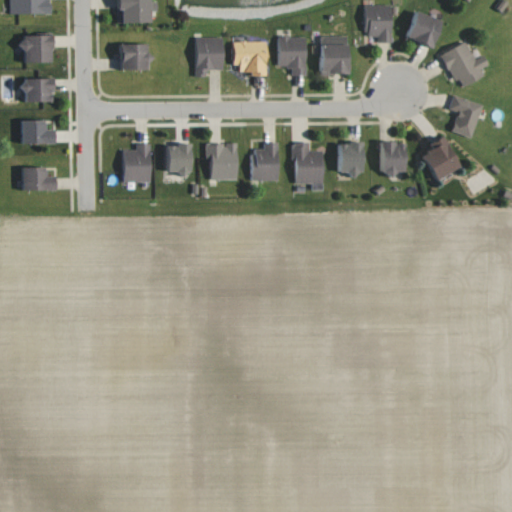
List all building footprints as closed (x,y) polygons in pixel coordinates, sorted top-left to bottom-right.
[(47,0),(8,0),(9,13),(47,12),(47,0)] [(149,20),(148,0),(115,0),(116,21),(149,20)] [(364,4),(364,36),(377,35),(377,41),(390,41),(390,4),(364,4)] [(440,19),(414,10),(405,37),(430,46),(440,19)] [(20,60),(50,61),(50,34),(20,33),(20,60)] [(221,68),(221,36),(194,37),(195,76),(206,75),(206,69),(221,68)] [(303,36),(276,36),(276,66),(290,66),(290,74),(303,74),(303,36)] [(264,72),(264,41),(246,41),(245,40),(231,40),(231,64),(238,64),(238,73),(264,72)] [(439,53),(452,81),(458,79),(461,86),(482,75),(478,69),(487,65),(482,55),(473,59),(464,41),(439,53)] [(118,43),(119,68),(147,67),(146,42),(118,43)] [(346,73),(346,43),(318,44),(319,74),(346,73)] [(21,77),(22,100),(51,99),(50,76),(21,77)] [(481,104),(452,94),(447,109),(456,112),(450,131),(470,138),(481,104)] [(20,118),(19,142),(52,142),(52,128),(43,128),(43,119),(20,118)] [(419,154),(434,179),(458,165),(440,135),(427,143),(430,148),(419,154)] [(337,172),(361,172),(361,141),(337,141),(337,172)] [(403,171),(402,141),(379,141),(379,172),(403,171)] [(235,179),(236,143),(223,142),(223,143),(204,142),(204,159),(209,159),(209,179),(235,179)] [(276,181),(277,142),(262,142),(262,149),(251,148),(250,180),(276,181)] [(121,149),(121,181),(149,181),(149,143),(135,143),(135,149),(121,149)] [(189,143),(166,143),(165,169),(188,170),(189,143)] [(292,183),(321,183),(321,150),(308,151),(308,143),(292,143),(292,183)] [(53,175),(44,175),(44,165),(20,166),(21,189),(53,189),(53,175)]
